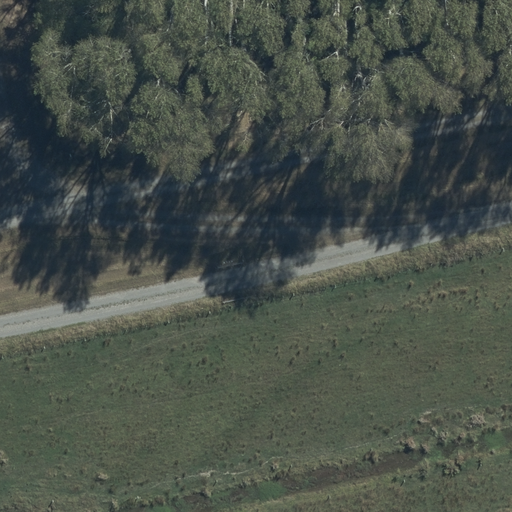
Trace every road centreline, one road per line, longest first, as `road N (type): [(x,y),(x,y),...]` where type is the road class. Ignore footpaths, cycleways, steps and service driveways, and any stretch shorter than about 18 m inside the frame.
road 1 (unclassified): [(511,218),(0,324)]
road 2 (track): [(449,232),(69,203),(25,166),(0,94)]
